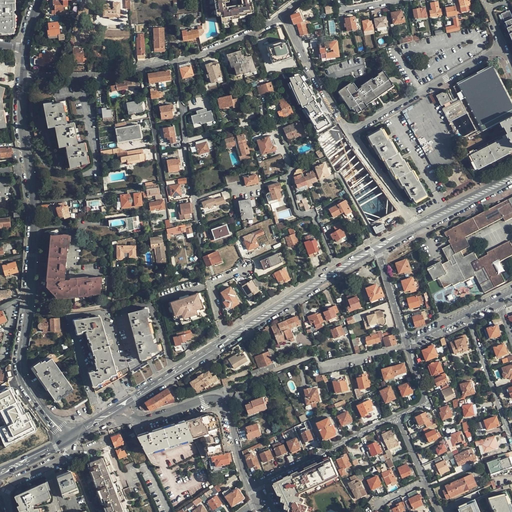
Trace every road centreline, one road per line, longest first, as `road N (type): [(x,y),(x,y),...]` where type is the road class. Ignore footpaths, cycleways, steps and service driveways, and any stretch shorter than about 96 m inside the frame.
road 1 (unclassified): [(22,76),(33,205),(20,373),(69,438)]
road 2 (residential): [(501,47),(350,130)]
road 3 (residential): [(251,486),(395,415)]
road 4 (residential): [(466,314),(511,442)]
road 5 (residential): [(175,62),(192,195)]
road 6 (primary): [(225,339),(338,268)]
road 7 (residential): [(350,130),(309,71),(286,14)]
road 8 (residential): [(338,268),(313,212),(299,214),(287,184),(293,166)]
road 9 (primary): [(122,404),(225,339)]
road 10 (unclassified): [(175,62),(286,14)]
road 11 (unclassified): [(22,76),(142,70)]
